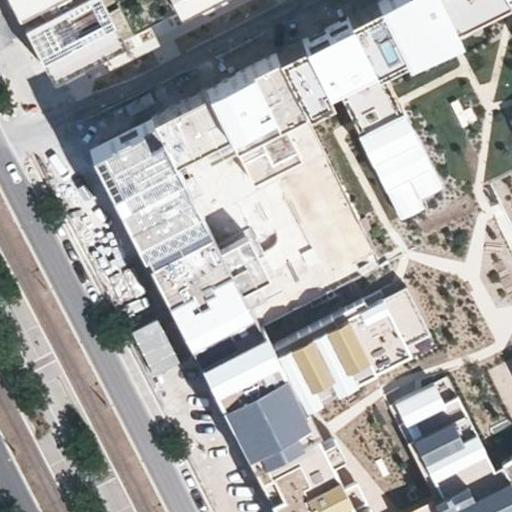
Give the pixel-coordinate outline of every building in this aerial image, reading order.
[(6,0),(43,72),(129,29),(114,0),(6,0)] [(173,0),(179,9),(196,0),(173,0)] [(511,0),(374,0),(252,67),(273,113),(346,77),(408,204),(430,194),(427,186),(446,176),(392,59),(492,0),(511,0),(511,112),(511,0)] [(252,67),(167,107),(202,181),(215,207),(298,165),(273,113),(252,67)] [(216,379),(284,346),(215,207),(202,181),(167,107),(94,146),(216,379)] [(511,511),(511,442),(488,458),(446,375),(388,403),(432,493),(392,511),(366,511),(312,404),(428,343),(402,287),(284,346),(216,379),(280,511),(511,511)]
